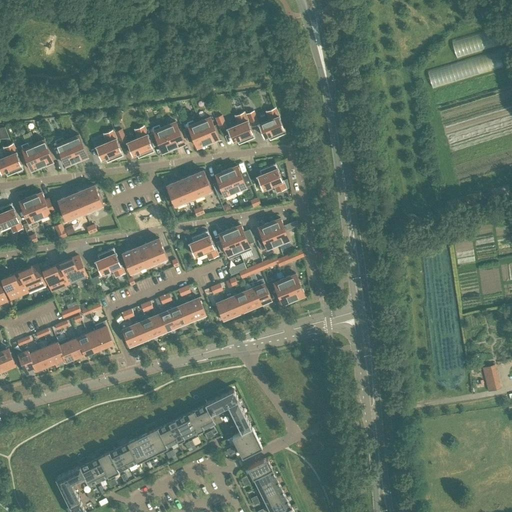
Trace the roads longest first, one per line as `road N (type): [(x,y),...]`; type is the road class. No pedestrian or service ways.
road 1 (secondary): [(299,0),(324,85),(354,306)]
road 2 (secondary): [(367,304),(316,0)]
road 3 (residential): [(302,207),(0,254)]
road 4 (unclassified): [(0,410),(242,342)]
road 5 (residential): [(145,164),(287,149),(302,207)]
road 6 (secondary): [(388,511),(368,315)]
road 7 (secondary): [(356,318),(376,511)]
road 8 (residential): [(242,342),(294,433),(216,475)]
road 9 (residential): [(0,185),(145,164)]
road 10 (track): [(511,390),(386,411)]
